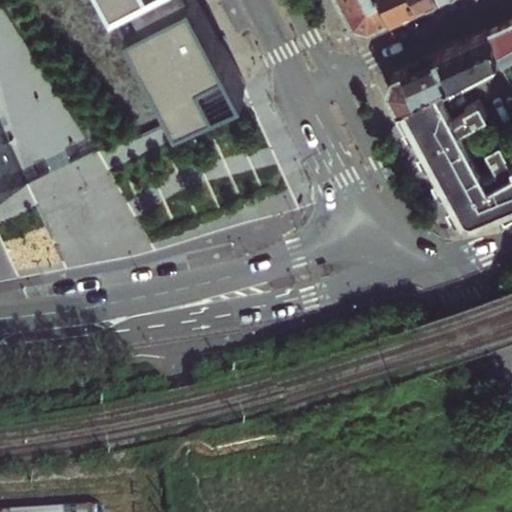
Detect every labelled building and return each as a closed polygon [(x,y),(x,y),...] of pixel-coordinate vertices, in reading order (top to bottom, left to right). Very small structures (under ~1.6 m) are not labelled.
[(111,0),(174,118),(238,89),(191,0),(111,0)] [(340,0),(353,23),(368,28),(383,21),(392,17),(383,0),(340,0)] [(383,0),(392,17),(406,11),(417,5),(415,0),(383,0)] [(484,28),(494,52),(511,42),(511,15),(510,17),(484,28)] [(494,52),(484,28),(454,42),(420,58),(433,86),(494,52)] [(511,48),(510,46),(493,55),(500,69),(511,62),(511,48)] [(390,91),(397,105),(433,86),(420,58),(391,71),(387,85),(390,91)] [(433,86),(397,105),(418,143),(426,158),(462,141),(456,129),(487,113),(479,99),(464,107),(466,111),(451,119),(433,86)] [(0,199),(29,186),(0,122),(0,199)] [(481,175),(462,141),(426,158),(438,180),(450,202),(511,174),(511,160),(500,138),(485,145),(497,166),(481,175)] [(511,174),(450,202),(455,211),(465,221),(477,222),(511,207),(511,174)] [(465,380),(426,394),(431,410),(470,396),(465,380)]
